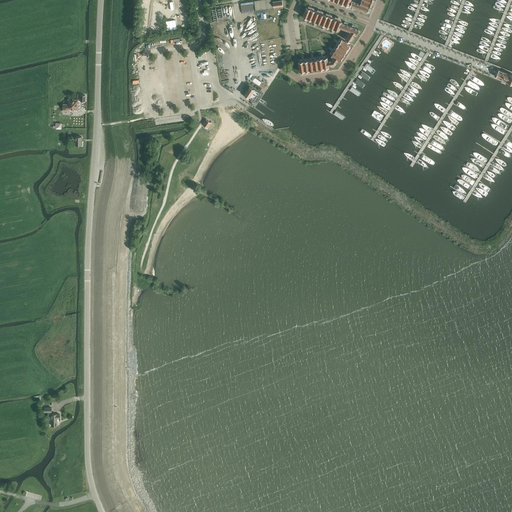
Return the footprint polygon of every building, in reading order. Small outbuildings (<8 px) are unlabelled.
[(352,0),(350,5),(367,12),(372,0),(361,0),(361,1),(360,3),(359,3),(357,2),(352,0)] [(306,7),(303,16),(306,17),(307,18),(317,22),(318,22),(326,25),(327,26),(335,29),(336,29),(339,30),(340,28),(341,28),(342,29),(349,31),(350,32),(347,36),(346,37),(345,39),(350,42),(354,36),(355,34),(356,34),(359,29),(342,22),(343,21),(306,7)] [(301,61),(298,61),(300,71),(329,67),(329,65),(335,65),(338,60),(339,61),(342,56),(350,44),(342,39),(339,44),(338,45),(333,52),(333,53),(331,55),(334,57),(332,59),(331,60),(328,60),(327,57),(322,58),(320,58),(312,59),(311,60),(303,61),(301,61)] [(511,74),(498,69),(495,76),(511,82),(511,74)] [(250,86),(244,94),(250,98),(254,101),(260,93),(255,90),(255,89),(250,86)] [(64,104),(64,109),(79,110),(79,99),(69,99),(69,104),(64,104)] [(206,119),(203,125),(208,128),(211,122),(206,119)] [(71,137),(69,137),(69,139),(71,139),(76,139),(76,145),(81,146),(81,137),(76,136),(76,137),(71,137)] [(52,414),(52,408),(45,408),(45,411),(48,411),(48,420),(52,420),(52,426),(57,426),(57,418),(59,418),(59,414),(57,414),(52,414)]
